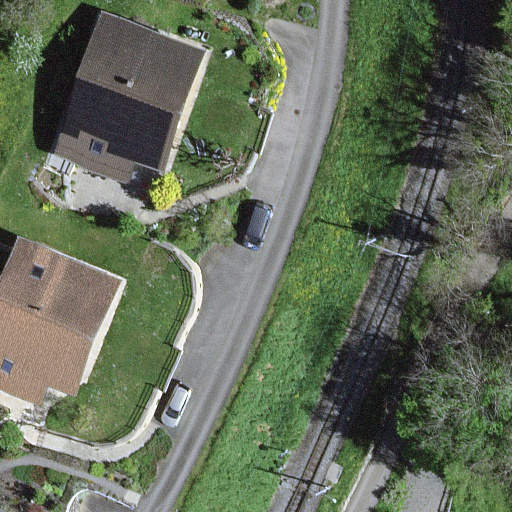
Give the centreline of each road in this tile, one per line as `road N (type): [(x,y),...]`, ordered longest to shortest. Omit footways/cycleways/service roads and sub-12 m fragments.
road 1 (residential): [(153,511),(235,342),(296,184),(326,0)]
road 2 (residential): [(511,230),(359,511)]
